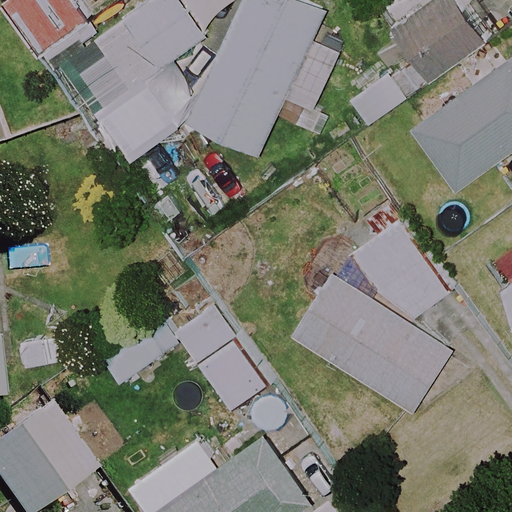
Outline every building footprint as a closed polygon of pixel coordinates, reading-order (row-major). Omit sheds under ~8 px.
[(89,12),(80,0),(7,0),(4,2),(36,48),(89,12)] [(213,33),(191,0),(151,0),(97,36),(107,52),(66,80),(89,115),(213,33)] [(329,8),(313,0),(251,0),(193,117),(261,151),(289,94),(305,102),(325,62),(306,53),(329,8)] [(484,37),(455,0),(433,0),(395,29),(432,77),(484,37)] [(511,61),(508,64),(495,44),(460,68),(473,87),(417,124),(460,188),(511,153),(511,61)] [(411,95),(393,68),(353,95),(371,122),(411,95)] [(126,201),(106,177),(80,199),(99,223),(126,201)] [(418,317),(454,286),(403,215),(353,247),(350,252),(297,329),(384,388),(366,414),(391,431),(409,404),(417,409),(460,345),(418,317)] [(273,379),(217,300),(178,328),(234,407),(273,379)] [(74,358),(69,332),(20,340),(25,366),(74,358)] [(32,511),(94,466),(43,398),(0,430),(0,484),(21,511),(32,511)] [(298,511),(316,500),(269,432),(223,464),(203,435),(130,484),(148,511),(298,511)]
